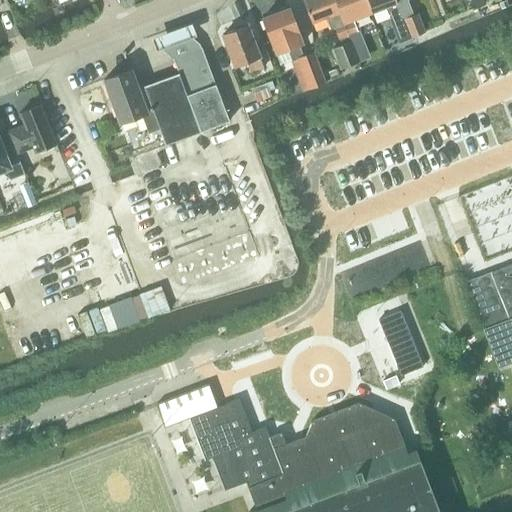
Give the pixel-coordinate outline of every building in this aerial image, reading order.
[(346,24),(336,0),(307,0),(306,1),(314,23),(319,21),(320,23),(326,21),(328,25),(330,24),(332,29),(334,29),(345,24),(346,24)] [(367,0),(336,0),(346,24),(354,21),(373,14),(368,2),(367,0)] [(398,0),(396,1),(386,5),(391,17),(403,13),(399,3),(398,0)] [(405,18),(413,14),(407,0),(399,3),(403,13),(405,18)] [(475,0),(468,0),(472,9),(478,7),(475,0)] [(291,9),(264,19),(281,64),(293,60),(294,62),(299,60),(310,90),(327,83),(315,53),(305,57),(301,46),(304,45),(291,9)] [(403,13),(391,17),(389,18),(398,43),(412,38),(405,18),(403,13)] [(413,14),(405,18),(412,38),(425,32),(418,13),(413,14)] [(346,24),(345,24),(349,34),(358,31),(354,21),(346,24)] [(345,24),(334,29),(338,38),(349,34),(345,24)] [(248,25),(224,35),(237,67),(248,62),(252,73),(264,68),(260,58),(262,57),(248,25)] [(358,31),(349,34),(352,42),(357,54),(367,50),(359,30),(358,31)] [(352,42),(332,50),(340,70),(360,63),(357,54),(352,42)] [(176,54),(184,73),(146,87),(155,111),(168,145),(215,127),(232,120),(202,44),(176,54)] [(155,111),(146,87),(140,90),(133,70),(106,81),(123,124),(155,111)] [(26,125),(9,132),(12,141),(18,156),(36,149),(37,153),(55,146),(40,106),(21,114),(26,125)] [(158,135),(141,141),(146,153),(162,147),(158,135)] [(0,172),(11,181),(25,175),(18,156),(12,141),(2,145),(0,140),(0,172)] [(511,264),(464,283),(483,332),(487,331),(501,369),(511,364),(511,264)] [(402,311),(378,321),(401,377),(425,367),(402,311)] [(395,376),(382,381),(386,390),(399,385),(395,376)] [(217,408),(209,385),(156,405),(164,428),(189,419),(205,461),(212,459),(224,491),(246,483),(248,490),(283,477),(269,438),(265,427),(252,432),(240,400),(217,408)] [(303,490),(407,453),(394,420),(359,404),(312,422),(299,450),(289,454),(303,490)] [(283,477),(248,490),(256,511),(255,511),(438,511),(415,450),(407,453),(303,490),(289,454),(281,434),(269,438),(283,477)]
